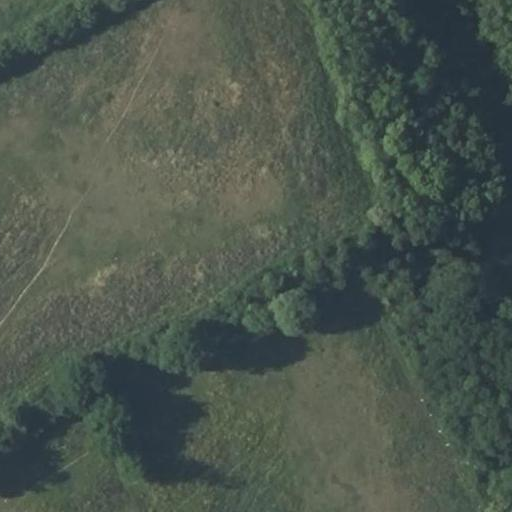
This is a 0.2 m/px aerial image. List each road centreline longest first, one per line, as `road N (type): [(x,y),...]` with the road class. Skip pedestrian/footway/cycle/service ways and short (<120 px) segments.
road 1 (track): [(413,0),(427,5),(448,86),(433,108),(468,164),(491,94),(464,0)]
road 2 (track): [(376,211),(303,6),(286,0)]
